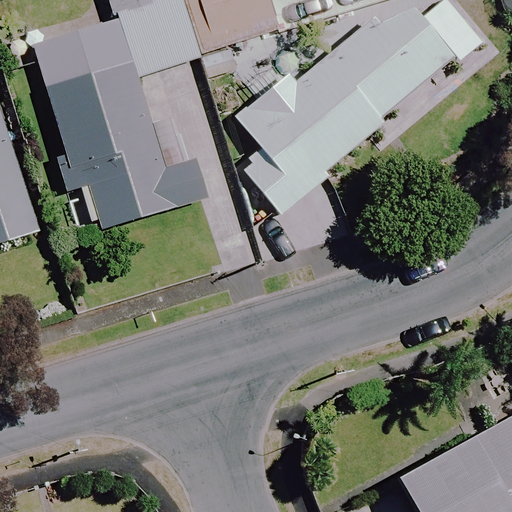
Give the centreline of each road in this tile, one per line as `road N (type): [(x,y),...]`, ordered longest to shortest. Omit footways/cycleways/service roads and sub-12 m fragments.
road 1 (residential): [(511,241),(458,269),(185,363)]
road 2 (residential): [(185,363),(0,420)]
road 3 (residential): [(244,511),(185,363)]
